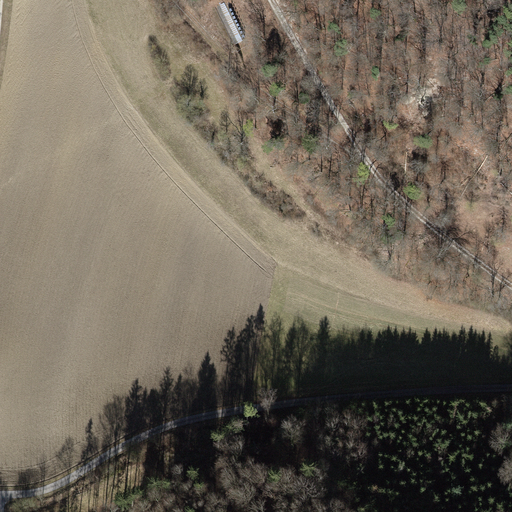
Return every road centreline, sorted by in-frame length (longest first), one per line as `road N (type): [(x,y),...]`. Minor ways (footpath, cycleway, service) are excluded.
road 1 (track): [(0,494),(46,488),(196,414),(511,388)]
road 2 (track): [(266,0),(393,197),(511,282)]
road 3 (track): [(176,0),(236,71),(262,50),(235,0)]
